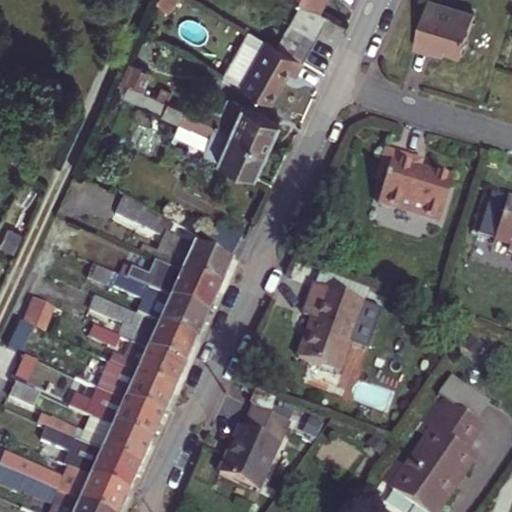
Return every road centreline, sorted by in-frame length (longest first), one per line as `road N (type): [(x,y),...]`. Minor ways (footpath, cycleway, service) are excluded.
road 1 (residential): [(150,511),(178,430),(193,415),(341,83)]
road 2 (residential): [(341,83),(511,138)]
